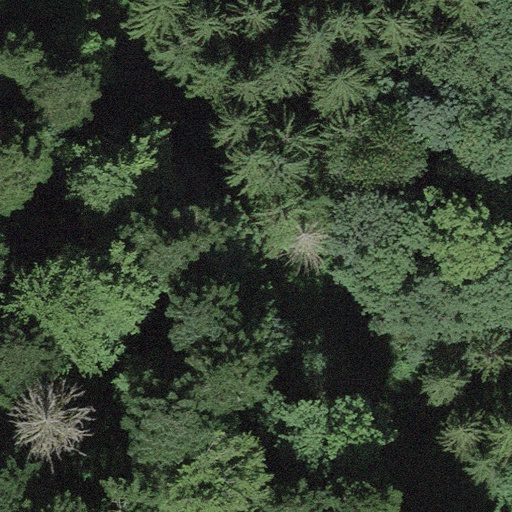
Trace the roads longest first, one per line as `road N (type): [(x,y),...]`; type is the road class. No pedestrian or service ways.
road 1 (track): [(91,0),(432,511)]
road 2 (track): [(118,511),(38,289),(0,243)]
